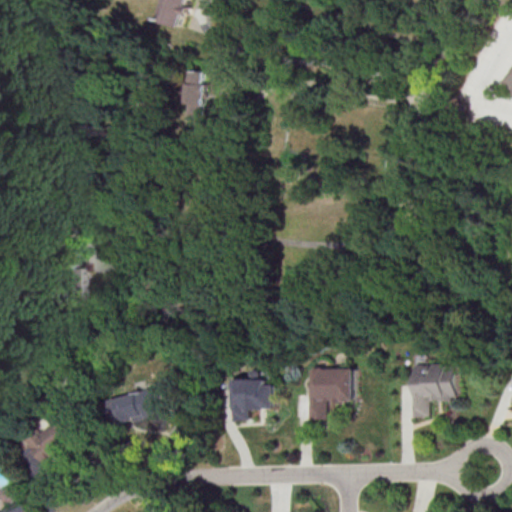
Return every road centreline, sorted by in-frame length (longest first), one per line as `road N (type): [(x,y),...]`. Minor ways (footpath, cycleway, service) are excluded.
road 1 (residential): [(98,511),(183,478),(453,469)]
road 2 (residential): [(414,243),(409,194),(418,124),(471,0)]
road 3 (residential): [(463,448),(453,469),(460,486),(475,494),(493,490),(504,477),(500,452),(478,442),(463,448)]
